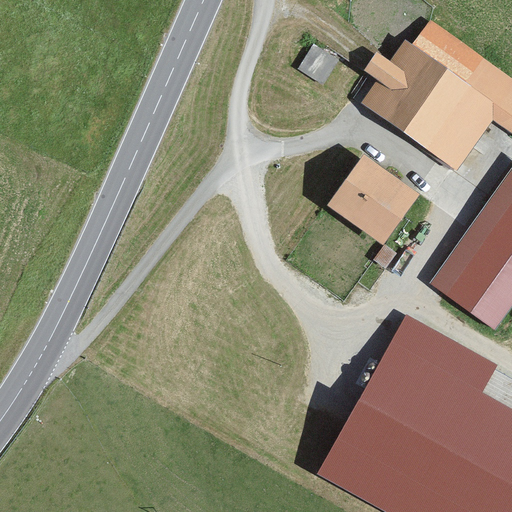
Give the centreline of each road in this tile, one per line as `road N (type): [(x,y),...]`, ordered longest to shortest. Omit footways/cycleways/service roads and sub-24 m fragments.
road 1 (secondary): [(206,0),(83,275),(0,424)]
road 2 (unknown): [(244,156),(341,125),(376,137),(445,198)]
